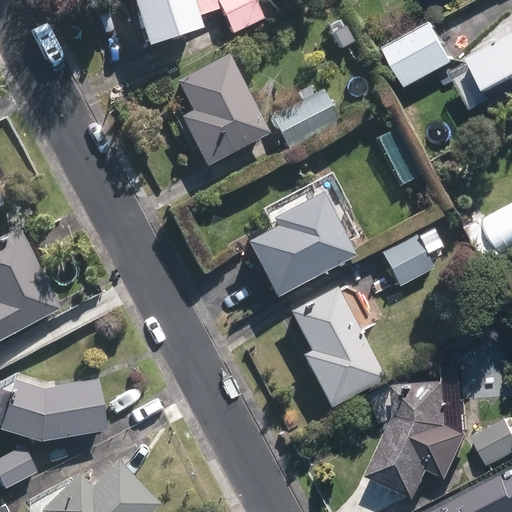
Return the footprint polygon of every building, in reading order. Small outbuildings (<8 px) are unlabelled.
[(185,0),(144,0),(135,3),(149,49),(196,35),(185,0)] [(249,0),(217,0),(216,0),(233,33),(259,20),(249,0)] [(433,28),(393,50),(415,87),(455,65),(433,28)] [(503,100),(511,95),(511,44),(466,68),(485,103),(500,95),(503,100)] [(199,118),(186,125),(207,166),(263,138),(227,68),(184,89),(199,118)] [(321,96),(273,120),(288,149),(336,125),(321,96)] [(403,124),(377,137),(402,188),(428,175),(403,124)] [(280,235),(252,249),(276,297),(351,259),(323,205),(277,229),(280,235)] [(0,341),(54,313),(16,241),(0,249),(0,341)] [(417,245),(387,260),(401,287),(431,272),(417,245)] [(317,358),(309,362),(333,408),(381,383),(336,297),(296,318),(317,358)] [(1,425),(40,437),(102,427),(95,385),(49,392),(14,381),(1,425)] [(402,393),(405,423),(379,476),(421,497),(436,468),(449,475),(470,431),(451,421),(448,389),(402,393)] [(511,431),(507,423),(478,438),(492,465),(511,454),(511,431)] [(19,447),(0,457),(0,480),(3,486),(32,470),(19,447)] [(79,478),(45,511),(146,511),(156,503),(117,463),(90,489),(79,478)] [(511,511),(511,493),(508,486),(459,511),(511,511)]
